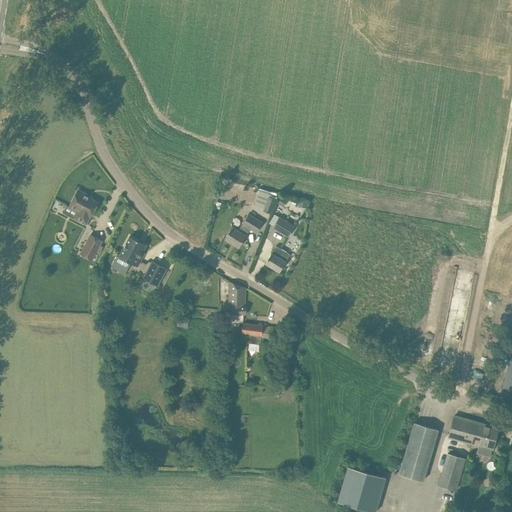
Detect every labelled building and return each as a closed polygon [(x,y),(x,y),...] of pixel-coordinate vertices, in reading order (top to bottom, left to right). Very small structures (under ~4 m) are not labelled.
[(91,197),(78,190),(69,207),(77,211),(74,218),(86,224),(89,218),(98,202),(91,199),(91,197)] [(270,214),(278,194),(268,191),(266,196),(268,196),(262,211),(270,214)] [(239,247),(244,239),(246,236),(246,235),(250,229),(256,233),(263,222),(248,213),(237,230),(232,227),(230,230),(224,239),(239,247)] [(274,226),(273,227),(289,237),(295,226),(280,217),(279,217),(274,226)] [(92,261),(103,241),(90,234),(79,254),(92,261)] [(130,236),(119,257),(137,266),(144,253),(142,252),(146,245),(130,236)] [(271,253),(270,255),(265,263),(279,272),(284,263),(290,254),(276,246),(271,253)] [(152,261),(143,278),(157,286),(166,268),(152,261)] [(245,288),(229,282),(229,303),(225,303),(225,314),(245,314),(245,305),(244,305),(245,288)] [(461,296),(467,298),(470,289),(463,287),(461,296)] [(177,326),(188,327),(189,318),(178,317),(177,326)] [(278,341),(279,328),(273,327),(243,323),(241,340),(271,344),(272,340),(278,341)] [(511,391),(511,350),(502,389),(511,391)] [(493,449),(495,438),(498,428),(454,416),(448,436),(482,446),(481,449),(483,450),(484,447),(493,449)] [(399,474),(423,480),(438,429),(414,422),(399,474)] [(456,490),(465,459),(447,453),(438,484),(456,490)] [(347,466),(337,501),(374,511),(375,511),(385,477),(347,466)] [(462,502),(460,508),(469,510),(471,504),(462,502)]
